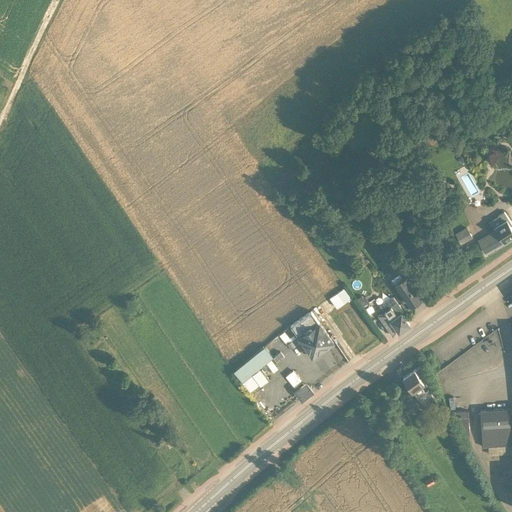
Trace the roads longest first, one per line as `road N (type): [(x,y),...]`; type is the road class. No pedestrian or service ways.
road 1 (secondary): [(197,511),(318,408),(511,268)]
road 2 (track): [(57,0),(0,120)]
